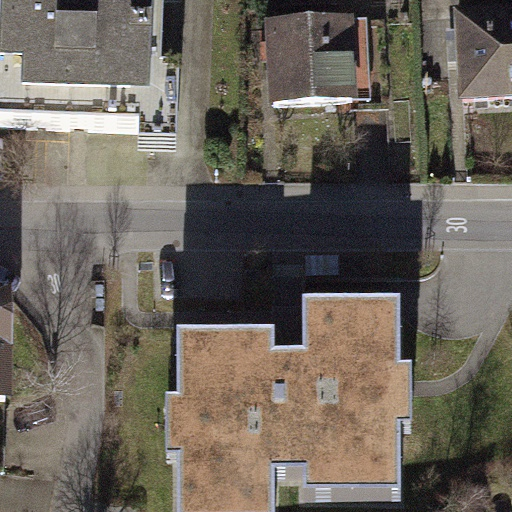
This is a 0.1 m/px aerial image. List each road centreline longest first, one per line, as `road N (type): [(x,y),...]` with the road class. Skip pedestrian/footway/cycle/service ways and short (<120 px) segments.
road 1 (residential): [(511,225),(55,228)]
road 2 (residential): [(55,228),(89,384),(65,511)]
